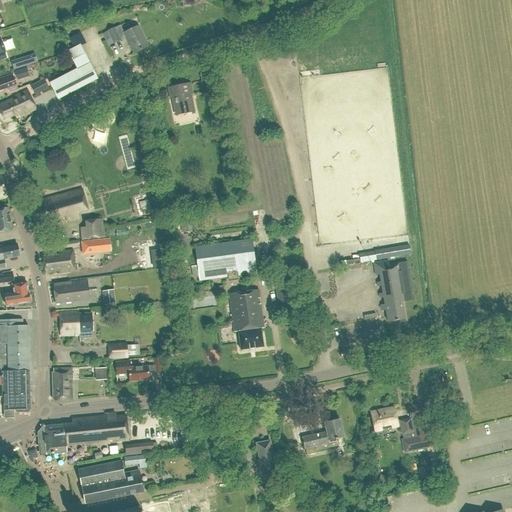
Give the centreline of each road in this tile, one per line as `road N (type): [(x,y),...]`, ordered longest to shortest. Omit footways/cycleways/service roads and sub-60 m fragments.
road 1 (tertiary): [(46,415),(249,389),(511,337)]
road 2 (residential): [(0,148),(115,83),(327,0)]
road 3 (tertiary): [(46,415),(44,305),(0,148)]
road 4 (track): [(253,34),(284,113),(306,225)]
